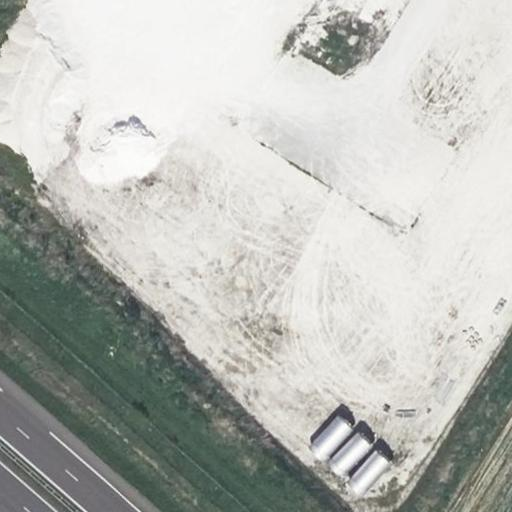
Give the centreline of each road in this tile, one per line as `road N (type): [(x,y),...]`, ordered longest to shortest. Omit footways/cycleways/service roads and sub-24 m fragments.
road 1 (track): [(0,268),(275,511)]
road 2 (motorway): [(111,511),(0,413)]
